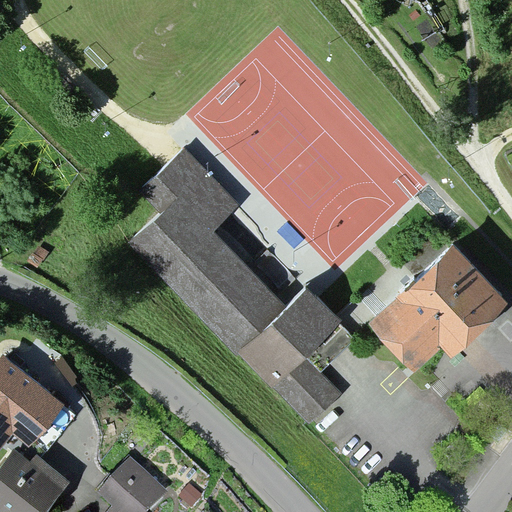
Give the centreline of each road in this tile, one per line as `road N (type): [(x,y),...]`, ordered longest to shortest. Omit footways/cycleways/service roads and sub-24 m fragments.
road 1 (tertiary): [(0,279),(54,305),(145,369),(297,511)]
road 2 (track): [(511,204),(348,0)]
road 3 (track): [(17,0),(45,46),(126,122),(177,135)]
road 4 (track): [(472,150),(473,40),(465,0)]
